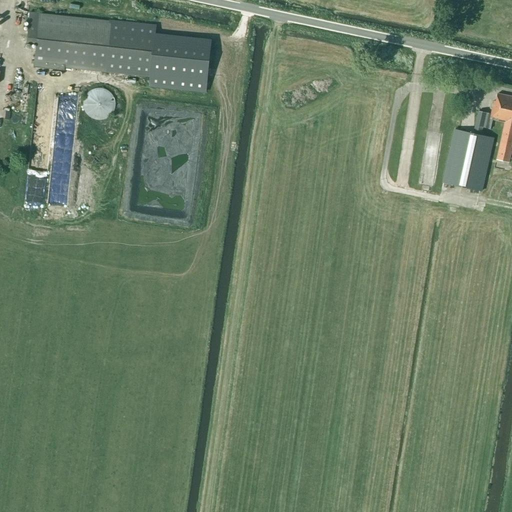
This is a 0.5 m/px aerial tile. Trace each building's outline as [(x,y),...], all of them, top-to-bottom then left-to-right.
[(109,21),(29,13),(26,42),(36,43),(33,67),(63,70),(64,67),(121,73),(151,76),(157,24),(109,19),(109,21)] [(83,103),(83,104),(83,105),(83,106),(83,107),(83,108),(84,109),(84,110),(85,111),(85,112),(86,113),(87,114),(88,115),(89,116),(91,117),(92,118),(93,118),(94,119),(96,119),(97,119),(98,119),(99,119),(100,119),(101,119),(102,119),(103,119),(104,118),(105,118),(107,117),(108,116),(109,115),(110,115),(111,114),(112,113),(112,111),(113,110),(113,109),(114,108),(114,107),(114,106),(115,105),(115,104),(115,103),(115,102),(115,101),(114,101),(114,100),(114,99),(114,97),(113,96),(113,95),(112,94),(111,93),(110,92),(109,91),(108,90),(107,90),(107,89),(106,89),(105,88),(103,88),(102,88),(101,87),(100,87),(98,87),(97,87),(96,87),(95,88),(93,88),(92,89),(91,89),(90,90),(89,90),(88,91),(87,92),(87,93),(86,94),(85,94),(85,95),(84,96),(84,97),(84,98),(83,99),(83,100),(83,101),(83,102),(83,103)] [(496,101),(494,101),(491,114),(478,111),(473,131),(481,133),(483,127),(490,129),(492,120),(505,123),(497,160),(509,163),(511,148),(511,96),(497,94),(496,101)] [(54,135),(53,119),(42,119),(42,127),(43,127),(43,135),(54,135)] [(443,183),(482,191),(494,139),(454,130),(443,183)]
